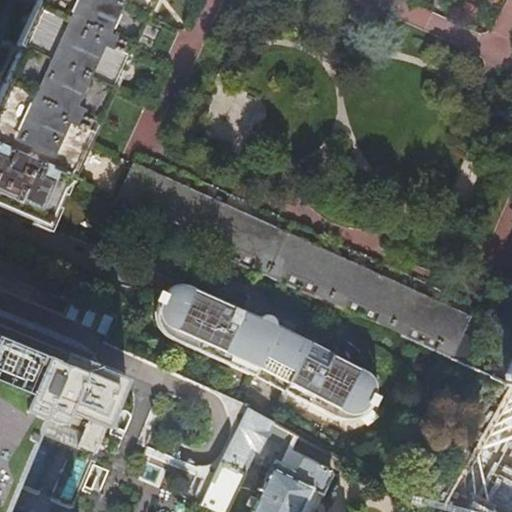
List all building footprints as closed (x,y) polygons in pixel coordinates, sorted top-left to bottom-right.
[(0,88),(0,143),(65,172),(144,0),(511,0),(511,363),(503,385),(511,388),(511,0),(40,0),(8,71),(0,88)] [(0,207),(43,226),(65,172),(0,143),(0,207)] [(146,225),(282,286),(296,292),(449,360),(467,317),(128,170),(112,210),(146,225)] [(148,250),(157,230),(146,225),(144,230),(142,238),(138,246),(148,250)] [(0,271),(58,296),(65,281),(0,253),(0,271)] [(174,332),(170,341),(206,356),(255,378),(336,421),(340,413),(344,415),(348,415),(355,415),(360,414),(367,409),(374,402),(378,405),(381,400),(376,398),(378,391),(379,386),(378,382),(375,374),(370,367),(365,364),(292,325),(198,282),(195,281),(188,280),(184,280),(179,282),(174,284),(171,286),(165,292),(164,294),(159,293),(158,295),(158,297),(162,299),(160,307),(160,311),(161,316),(163,321),(166,325),(169,329),(174,332)] [(0,511),(5,511),(43,415),(83,432),(75,449),(94,456),(125,381),(94,367),(95,365),(87,362),(91,353),(76,347),(77,345),(0,314),(0,511)] [(511,511),(511,388),(442,511),(511,511)] [(250,511),(229,511),(247,476),(246,475),(257,451),(258,452),(272,424),(246,410),(202,506),(211,511),(314,511),(332,476),(330,470),(292,452),(285,466),(268,458),(264,466),(272,470),(262,488),(258,486),(250,501),(255,504),(250,511)]
